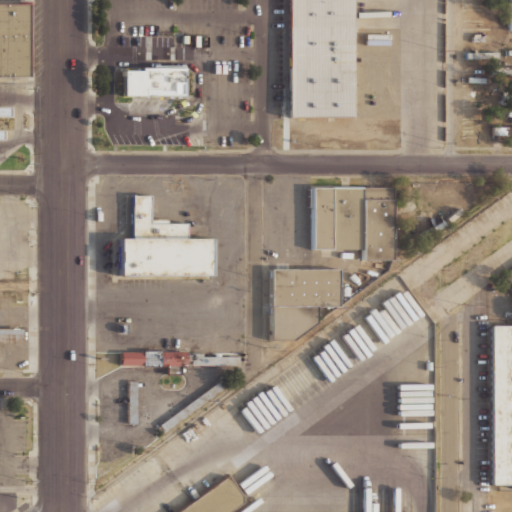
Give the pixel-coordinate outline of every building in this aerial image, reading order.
[(279,0),(279,120),(345,120),(345,0),(279,0)] [(29,6),(29,77),(0,77),(0,4),(18,4),(18,1),(30,1),(30,6),(29,6)] [(496,33),(464,33),(464,42),(496,42),(496,33)] [(465,51),(465,59),(497,59),(497,51),(465,51)] [(511,66),(492,66),(492,74),(511,74),(511,66)] [(115,74),(134,74),(134,72),(145,72),(145,69),(178,69),(178,99),(115,99),(115,74)] [(0,138),(0,106),(10,106),(10,115),(0,115),(0,130),(3,130),(3,138),(0,138)] [(511,111),(504,111),(503,115),(510,116),(510,122),(511,122),(511,111)] [(511,125),(492,125),(492,136),(511,136),(511,125)] [(362,187),(392,187),(392,259),(361,259),(361,249),(311,249),(311,187),(331,187),(331,186),(362,186),(362,187)] [(187,238),(209,238),(209,276),(117,276),(117,238),(130,238),(130,195),(150,195),(150,219),(168,219),(168,222),(187,222),(187,238)] [(511,286),(503,274),(511,267),(511,286)] [(337,306),(316,306),(316,322),(292,340),(270,340),(270,269),(337,269),(337,306)] [(511,325),(511,484),(489,484),(489,325),(511,325)] [(0,328),(21,328),(21,341),(0,341),(0,328)] [(238,365),(189,365),(180,365),(180,374),(166,374),(166,365),(141,365),(141,364),(120,364),(120,351),(141,351),(141,350),(189,350),(189,354),(192,354),(192,356),(238,356),(238,365)] [(159,424),(222,378),(227,385),(165,431),(159,424)] [(128,423),(128,381),(137,381),(137,423),(128,423)] [(175,511),(227,475),(241,495),(241,502),(227,511),(175,511)]
